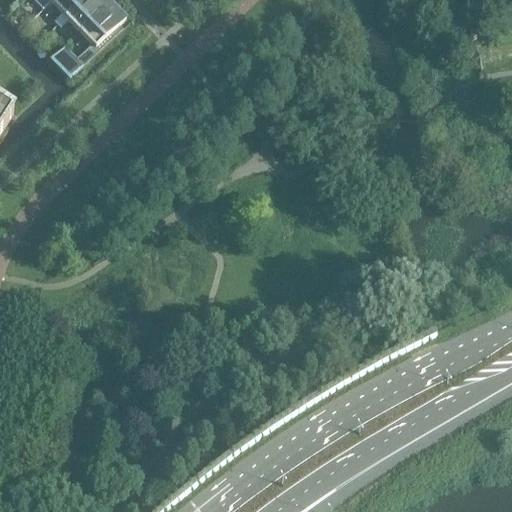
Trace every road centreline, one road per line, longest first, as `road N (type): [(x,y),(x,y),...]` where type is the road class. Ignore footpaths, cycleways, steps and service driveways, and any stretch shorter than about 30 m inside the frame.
road 1 (unclassified): [(511,322),(346,405),(195,511)]
road 2 (unclassified): [(344,475),(511,375)]
